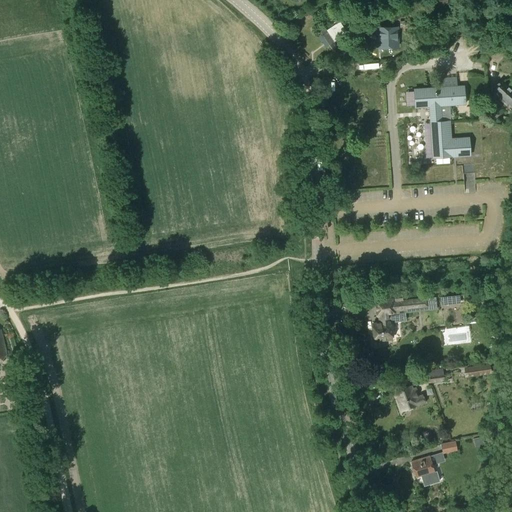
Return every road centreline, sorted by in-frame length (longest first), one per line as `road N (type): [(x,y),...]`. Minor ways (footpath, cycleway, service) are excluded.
road 1 (unclassified): [(370,511),(324,352),(307,102),(278,41),(234,0)]
road 2 (track): [(66,511),(31,353),(0,299)]
